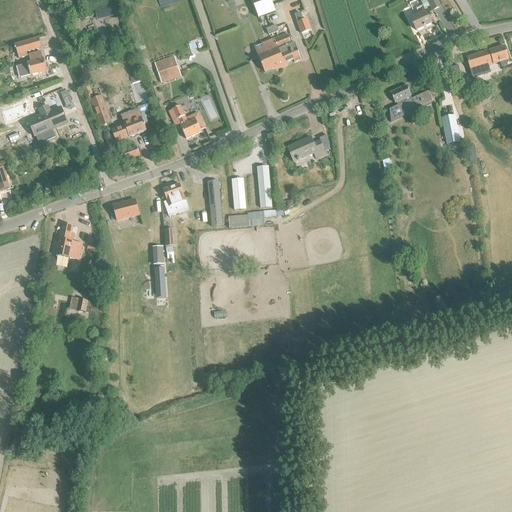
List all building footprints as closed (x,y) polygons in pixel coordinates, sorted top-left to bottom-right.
[(249,0),(253,8),(255,8),(259,20),(276,13),(270,0),(249,0)] [(432,10),(439,7),(436,0),(426,0),(421,3),(422,6),(416,10),(418,15),(410,19),(416,31),(431,24),(424,9),(430,6),(432,10)] [(302,20),(297,22),(301,34),(310,31),(306,19),(302,20)] [(276,26),(266,29),(269,36),(278,32),(276,26)] [(255,48),(265,72),(294,61),(295,63),(302,60),(294,43),(291,44),(287,35),(255,48)] [(38,39),(14,45),(18,59),(27,56),(26,53),(41,48),(38,39)] [(507,65),(506,61),(509,60),(505,47),(466,59),(472,79),(490,73),(488,67),(500,63),(501,67),(507,65)] [(27,64),(17,67),(20,78),(30,76),(47,72),(43,60),(42,60),(40,53),(33,54),(29,56),(31,63),(27,64)] [(156,68),(162,85),(181,78),(175,61),(156,68)] [(458,66),(450,68),(454,84),(462,82),(458,66)] [(55,93),(43,99),(45,104),(57,98),(56,96),(65,92),(62,83),(53,87),(53,89),(54,90),(55,93)] [(389,110),(391,123),(431,104),(430,91),(411,100),(410,97),(411,96),(406,87),(390,94),(394,104),(396,103),(397,106),(389,110)] [(58,100),(61,106),(69,101),(67,96),(58,100)] [(91,100),(90,100),(92,105),(98,123),(100,128),(103,127),(111,124),(102,96),(91,100)] [(14,109),(0,111),(0,115),(14,113),(18,113),(22,109),(22,106),(14,108),(14,109)] [(47,107),(43,109),(52,130),(56,128),(56,130),(67,125),(60,109),(50,113),(47,107)] [(200,131),(205,129),(197,113),(185,119),(179,107),(168,112),(176,129),(180,127),(186,140),(201,133),(200,131)] [(52,130),(43,109),(39,111),(41,117),(29,123),(35,137),(52,130)] [(125,126),(112,130),(113,132),(116,142),(129,138),(146,132),(138,110),(121,116),(125,126)] [(454,118),(442,120),(447,145),(459,142),(454,118)] [(113,132),(104,135),(111,156),(116,155),(120,153),(116,142),(113,132)] [(301,161),(300,160),(315,153),(317,159),(326,155),(320,141),(314,144),(311,138),(288,148),(294,163),(298,161),(299,162),(301,161)] [(474,145),(467,146),(470,161),(477,160),(474,145)] [(136,147),(121,152),(125,162),(140,157),(136,147)] [(71,154),(68,156),(72,164),(73,163),(79,161),(75,152),(71,154)] [(257,169),(260,209),(271,208),(268,168),(257,169)] [(0,189),(9,187),(3,170),(0,170),(0,189)] [(232,181),(234,211),(245,210),(243,180),(232,181)] [(207,183),(211,227),(222,226),(218,182),(207,183)] [(188,210),(188,208),(179,184),(167,189),(162,191),(166,202),(163,203),(168,217),(188,210)] [(113,206),(116,221),(139,216),(135,201),(113,206)] [(228,218),(229,230),(249,228),(248,216),(228,218)] [(71,234),(72,227),(62,225),(55,256),(78,261),(82,245),(72,243),(73,235),(71,234)] [(175,247),(174,230),(164,231),(165,248),(175,247)] [(152,248),(153,266),(163,265),(164,265),(163,248),(152,248)] [(164,269),(154,269),(155,295),(166,295),(164,269)] [(69,310),(86,314),(86,313),(89,313),(91,303),(88,302),(88,301),(71,298),(69,310)]
